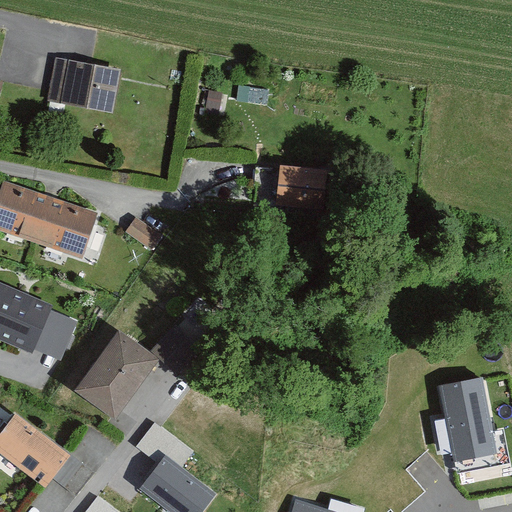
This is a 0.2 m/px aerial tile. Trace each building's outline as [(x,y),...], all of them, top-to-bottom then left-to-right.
[(114,67),(58,56),(49,102),(105,113),(114,67)] [(325,172),(278,166),(274,200),(321,206),(325,172)] [(93,212),(0,180),(0,228),(79,255),(93,212)] [(156,238),(135,220),(124,232),(145,250),(156,238)] [(0,283),(0,342),(33,355),(34,350),(62,362),(79,321),(51,310),(53,305),(0,283)] [(198,349),(175,325),(155,346),(178,369),(198,349)] [(154,360),(113,330),(71,390),(112,419),(154,360)] [(496,453),(482,378),(440,386),(454,461),(496,453)] [(68,454),(15,414),(0,432),(0,449),(45,484),(68,454)] [(204,511),(218,494),(167,454),(139,490),(167,511),(204,511)] [(85,511),(106,511),(112,503),(97,494),(85,511)] [(331,511),(296,501),(292,511),(331,511)]
